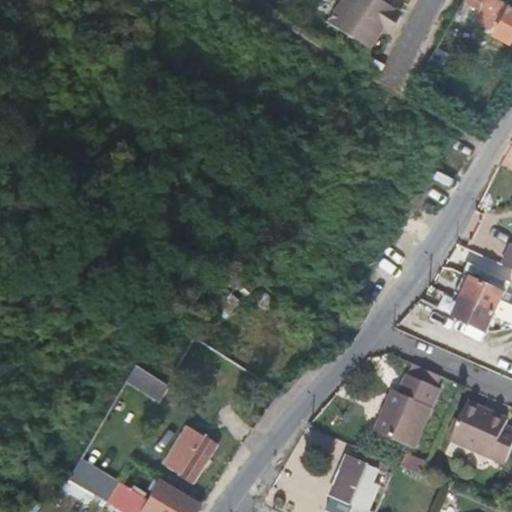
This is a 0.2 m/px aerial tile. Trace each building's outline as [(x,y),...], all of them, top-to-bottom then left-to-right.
[(400,12),(381,0),(341,0),(328,21),(369,46),(377,33),(371,29),(375,23),(388,31),(400,12)] [(464,0),(462,4),(475,12),(481,0),(464,0)] [(511,31),(511,8),(497,0),(487,0),(476,20),(487,27),(484,32),(505,44),(511,33),(511,31)] [(511,244),(503,262),(511,265),(511,244)] [(508,292),(472,275),(452,316),(488,333),(508,292)] [(415,362),(410,373),(442,387),(447,376),(415,362)] [(127,382),(161,401),(170,384),(136,365),(127,382)] [(397,390),(383,420),(421,436),(442,387),(410,373),(402,392),(397,390)] [(173,424),(180,411),(162,401),(156,414),(173,424)] [(454,439),(508,462),(511,453),(511,425),(508,424),(511,418),(471,401),(454,439)] [(421,436),(383,420),(378,430),(416,447),(421,436)] [(214,444),(185,426),(161,462),(191,481),(214,444)] [(82,457),(63,490),(96,510),(116,477),(82,457)] [(370,509),(381,484),(374,481),(380,468),(352,457),(344,473),(342,472),(339,477),(341,479),(335,495),(370,509)] [(101,511),(141,511),(149,498),(119,482),(101,511)] [(191,511),(196,504),(168,486),(152,511),(153,511),(191,511)] [(37,511),(41,504),(26,499),(21,511),(37,511)]
